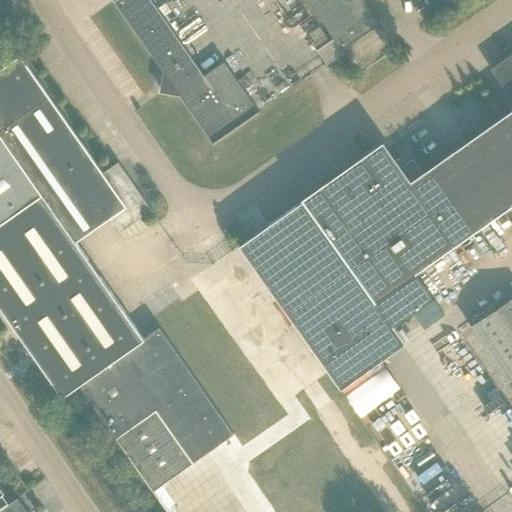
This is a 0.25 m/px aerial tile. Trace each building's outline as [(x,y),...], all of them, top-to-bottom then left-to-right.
[(222,63),(201,78),(145,0),(112,0),(164,74),(161,90),(178,93),(213,143),(257,112),(222,63)] [(308,0),(334,37),(329,40),(319,26),(307,34),(326,63),(382,22),(366,0),(308,0)] [(414,156),(404,163),(415,179),(409,184),(450,243),(511,199),(511,52),(491,67),(511,95),(511,111),(425,173),(414,156)] [(18,59),(0,72),(0,307),(46,372),(63,395),(78,385),(164,511),(166,511),(152,490),(190,464),(190,463),(205,453),(231,435),(222,422),(157,330),(143,339),(73,242),(110,215),(119,227),(120,229),(121,228),(120,226),(148,206),(117,165),(103,175),(18,59)] [(299,203),(238,246),(340,389),(369,369),(352,344),(388,318),(392,325),(432,296),(424,285),(413,269),(450,243),(409,184),(382,145),(299,203)] [(511,383),(511,297),(472,324),(511,383)] [(0,511),(27,511),(17,497),(0,509),(0,511)]
